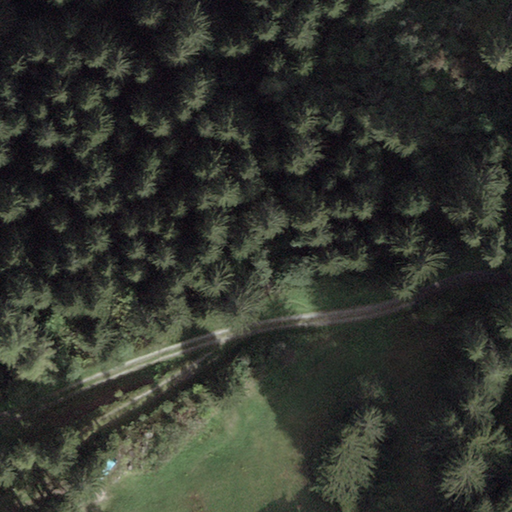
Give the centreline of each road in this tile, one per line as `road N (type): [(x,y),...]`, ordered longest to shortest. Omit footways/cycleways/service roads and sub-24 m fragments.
road 1 (track): [(199,342),(387,307),(461,275),(511,265)]
road 2 (track): [(86,511),(100,489),(91,477),(55,466),(55,457),(199,342)]
road 3 (track): [(0,405),(199,342)]
